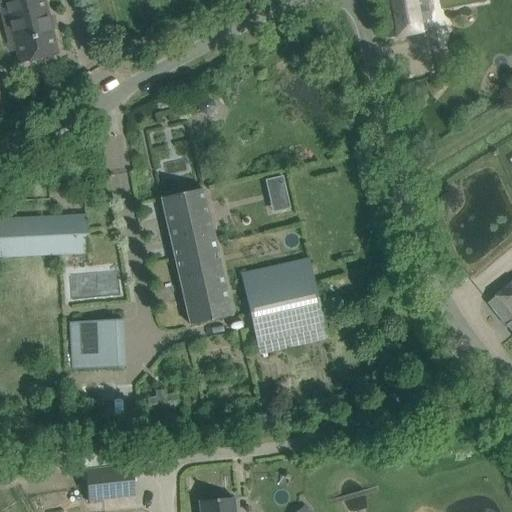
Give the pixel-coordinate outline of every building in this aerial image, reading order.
[(44,0),(3,0),(19,64),(58,55),(44,0)] [(381,0),(388,39),(408,35),(432,31),(426,0),(381,0)] [(218,252),(212,229),(203,189),(161,199),(190,325),(233,316),(218,252)] [(0,256),(89,252),(87,216),(0,220),(0,256)] [(309,258),(241,273),(259,355),(327,340),(309,259),(309,258)] [(511,283),(488,302),(511,331),(511,283)] [(79,370),(105,369),(125,368),(122,320),(78,322),(78,326),(69,327),(71,367),(79,367),(79,370)] [(136,496),(132,471),(131,464),(85,471),(89,502),(136,496)] [(235,511),(234,498),(200,502),(200,511),(235,511)]
